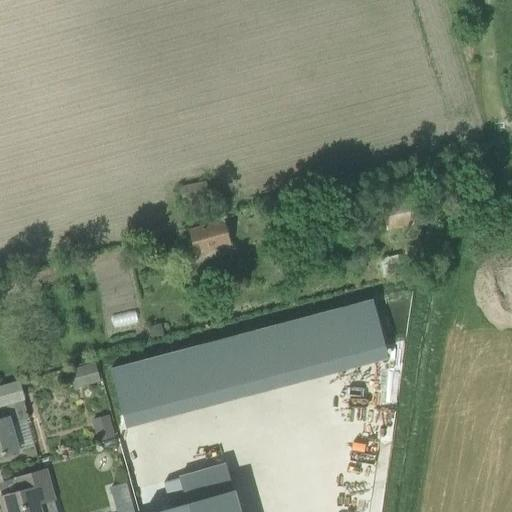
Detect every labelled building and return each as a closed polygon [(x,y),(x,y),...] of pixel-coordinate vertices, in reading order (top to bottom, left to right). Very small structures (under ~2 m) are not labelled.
[(422,224),(417,198),(381,205),(387,231),(422,224)] [(224,221),(188,230),(195,256),(231,247),(224,221)] [(368,300),(111,369),(123,415),(380,346),(368,300)] [(151,340),(164,337),(161,324),(148,327),(151,340)] [(19,382),(0,387),(0,455),(17,451),(10,424),(29,419),(19,382)] [(45,470),(15,479),(16,480),(22,478),(25,490),(0,497),(4,511),(40,511),(38,504),(54,500),(45,470)] [(132,511),(125,483),(111,487),(117,511),(132,511)] [(265,511),(257,484),(157,511),(265,511)]
